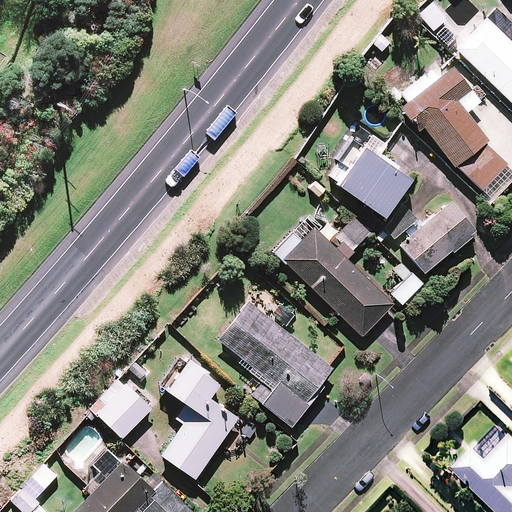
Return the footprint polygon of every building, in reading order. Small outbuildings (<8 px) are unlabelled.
[(511,49),(500,37),(485,21),(454,53),(511,110),(511,49)] [(458,39),(444,25),(431,39),(445,52),(458,39)] [(476,104),(448,72),(428,88),(420,78),(398,97),(406,107),(398,113),(415,133),(419,130),(483,206),(511,181),(511,177),(461,117),(476,104)] [(370,135),(359,151),(350,145),(335,165),(345,173),(333,191),(378,223),(406,185),(403,182),(407,176),(379,157),(386,147),(370,135)] [(470,235),(446,207),(396,249),(420,277),(470,235)] [(414,222),(403,210),(381,230),(392,242),(414,222)] [(332,250),(302,222),(271,255),(359,338),(390,306),(344,262),(351,254),(350,253),(366,235),(350,220),(332,240),(337,244),(332,250)] [(421,286),(397,264),(386,276),(396,286),(386,297),(400,309),(421,286)] [(288,428),(331,373),(280,333),(291,318),(277,307),(265,321),(245,306),(216,343),(237,360),(235,363),(260,383),(249,397),(288,428)] [(215,387),(181,364),(159,394),(181,409),(173,420),(181,425),(158,459),(192,482),(233,421),(205,401),(215,387)] [(147,411),(116,382),(88,411),(119,441),(147,411)] [(511,511),(511,444),(511,443),(504,450),(501,447),(486,462),(489,465),(485,469),(473,457),(452,478),(486,511),(511,511)] [(126,472),(114,460),(82,492),(88,498),(74,511),(173,511),(180,505),(160,485),(136,462),(126,472)] [(43,511),(20,488),(7,501),(18,511),(43,511)]
